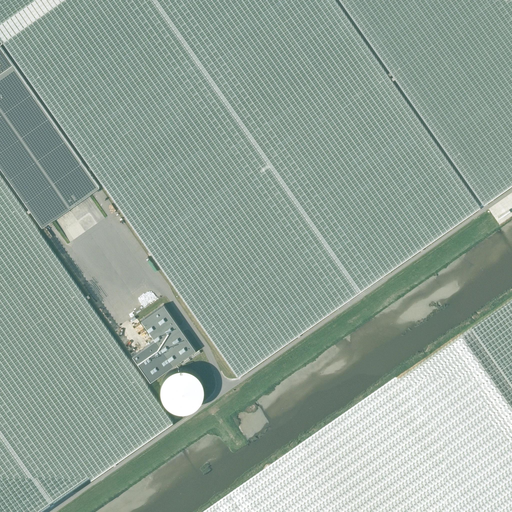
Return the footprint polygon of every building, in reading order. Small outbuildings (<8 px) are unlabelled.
[(0,0),(0,36),(1,39),(56,0),(0,0)] [(334,0),(56,0),(1,39),(3,41),(237,376),(479,207),(334,0)] [(511,0),(337,0),(482,206),(511,184),(511,0)] [(0,67),(0,112),(63,206),(94,186),(93,183),(46,114),(47,116),(46,116),(45,114),(44,112),(43,113),(41,108),(39,105),(37,106),(37,107),(34,107),(34,106),(37,105),(36,101),(34,98),(34,99),(9,62),(0,67)] [(0,176),(0,511),(46,511),(74,493),(166,428),(172,424),(0,176)] [(511,511),(511,299),(208,511),(511,511)] [(155,339),(132,355),(150,381),(173,365),(195,349),(183,332),(179,326),(163,304),(141,320),(155,339)] [(180,410),(182,410),(184,410),(185,410),(187,410),(189,409),(191,408),(192,408),(194,407),(196,405),(197,404),(198,403),(199,401),(200,400),(201,398),(202,396),(202,395),(203,393),(203,391),(203,389),(203,387),(203,385),(202,383),(202,382),(201,380),(200,378),(199,377),(198,375),(197,374),(196,373),(194,371),(192,370),(191,369),(189,369),(187,368),(185,368),(184,368),(182,367),(180,368),(178,368),(176,368),(174,369),(173,369),(171,370),(169,371),(168,373),(166,374),(165,375),(164,377),(163,378),(162,380),(161,382),(161,383),(161,385),(160,387),(160,389),(160,391),(161,393),(161,395),(161,396),(162,398),(163,400),(164,401),(165,403),(166,404),(168,405),(169,407),(171,408),(173,408),(174,409),(176,410),(178,410),(180,410)]
